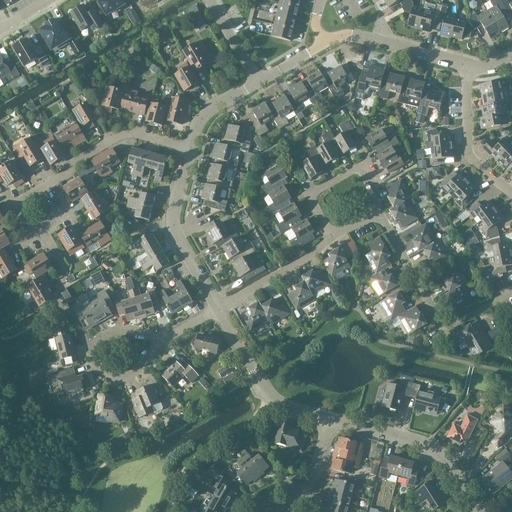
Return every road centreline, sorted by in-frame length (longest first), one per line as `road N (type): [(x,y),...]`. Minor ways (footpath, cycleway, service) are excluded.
road 1 (residential): [(511,292),(449,329),(415,286),(378,213)]
road 2 (residential): [(476,511),(433,448),(328,417)]
road 3 (residential): [(215,308),(172,225),(190,149)]
road 4 (residential): [(328,417),(271,396),(215,308)]
road 5 (residential): [(378,213),(366,165),(309,198),(331,240)]
road 6 (residential): [(314,49),(356,37),(467,67)]
road 7 (residential): [(50,184),(129,134),(190,149)]
road 8 (residential): [(139,334),(115,332),(100,342),(96,361),(110,376),(133,374),(160,340)]
road 9 (residential): [(511,195),(468,157),(467,67)]
road 10 (residential): [(215,308),(331,240)]
